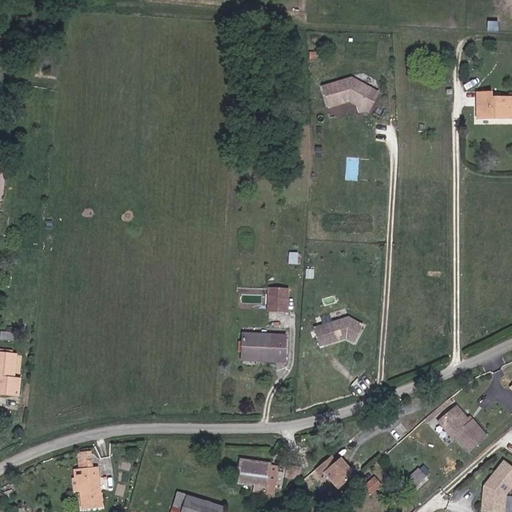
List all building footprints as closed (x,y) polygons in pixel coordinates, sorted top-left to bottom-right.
[(367,108),(377,91),(351,76),(323,84),(328,103),(348,98),(367,108)] [(511,98),(492,98),(492,91),(478,91),(478,118),(511,117),(511,98)] [(297,267),(298,255),(291,254),(290,266),(297,267)] [(271,287),(270,309),(287,311),(288,289),(271,287)] [(355,343),(364,326),(349,317),(315,327),(314,327),(319,347),(346,339),(355,343)] [(284,359),(286,334),(240,332),(239,357),(284,359)] [(0,353),(0,392),(22,394),(23,377),(17,377),(19,355),(0,353)] [(439,420),(450,432),(467,417),(456,405),(439,420)] [(467,417),(450,432),(452,435),(455,433),(469,449),(487,434),(470,415),(467,417)] [(353,473),(346,465),(344,466),(343,464),(344,463),(339,457),(334,460),(330,455),(314,469),(333,491),(353,473)] [(103,506),(99,466),(95,466),(95,458),(80,459),(81,467),(76,467),(78,490),(82,490),(83,507),(103,506)] [(267,483),(270,464),(239,459),(236,478),(267,483)] [(504,511),(506,494),(511,487),(511,466),(506,461),(486,486),(484,510),(500,511),(504,511)] [(414,486),(432,475),(425,464),(407,476),(414,486)] [(303,479),(305,467),(290,465),(289,477),(303,479)] [(372,494),(383,485),(376,477),(365,487),(372,494)] [(223,511),(225,506),(189,493),(180,490),(172,511),(223,511)]
